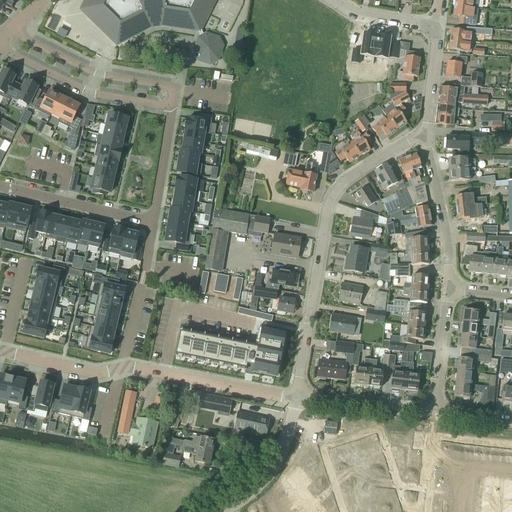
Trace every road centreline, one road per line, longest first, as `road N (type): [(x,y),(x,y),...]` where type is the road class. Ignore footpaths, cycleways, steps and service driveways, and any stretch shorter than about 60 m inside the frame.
road 1 (residential): [(295,399),(329,199),(346,179),(423,133)]
road 2 (residential): [(169,106),(167,86),(97,75),(11,30)]
road 3 (residential): [(0,47),(88,92),(169,106)]
road 4 (residential): [(295,399),(125,366)]
road 5 (residential): [(447,289),(446,234),(423,133)]
road 6 (residential): [(151,223),(0,187)]
road 7 (residential): [(433,413),(295,399)]
road 8 (residential): [(125,366),(97,373),(3,352)]
road 9 (residential): [(433,413),(447,289)]
